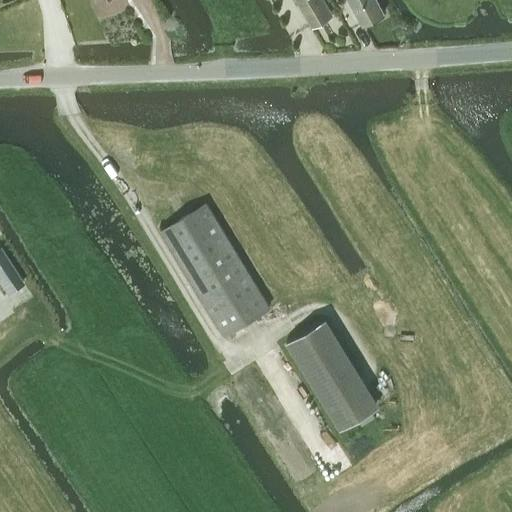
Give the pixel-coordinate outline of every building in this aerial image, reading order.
[(313,26),(333,14),(324,0),(297,0),(304,10),(313,26)] [(349,0),(363,24),(383,13),(376,0),(349,0)] [(224,333),(269,306),(206,202),(161,230),(224,333)] [(2,245),(0,246),(0,275),(9,288),(24,277),(2,245)] [(340,430),(374,409),(320,321),(286,342),(340,430)]
